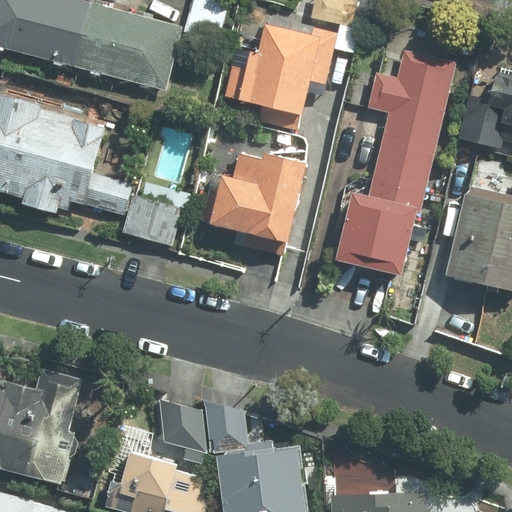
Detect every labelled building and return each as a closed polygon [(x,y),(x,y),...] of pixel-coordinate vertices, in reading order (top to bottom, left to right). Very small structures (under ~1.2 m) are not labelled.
[(178,31),(61,0),(0,0),(0,52),(161,95),(178,31)] [(194,0),(184,31),(219,43),(232,0),(194,0)] [(325,86),(337,33),(265,17),(253,74),(231,69),(224,104),(301,122),(309,82),(325,86)] [(332,264),(399,281),(415,215),(418,216),(459,55),(406,42),(397,79),(380,75),(372,110),(389,114),(368,199),(350,194),(332,264)] [(502,141),(511,143),(511,77),(494,73),(486,105),(470,101),(459,140),(499,150),(502,141)] [(56,207),(86,214),(88,207),(126,216),(133,186),(92,176),(104,129),(0,103),(0,192),(21,198),(19,208),(53,217),(56,207)] [(305,170),(241,154),(234,182),(214,177),(202,228),(286,249),(305,170)] [(511,208),(465,195),(443,277),(511,295),(511,208)] [(182,210),(134,197),(123,236),(172,250),(182,210)] [(34,390),(0,380),(0,473),(53,488),(83,379),(40,368),(34,390)] [(304,511),(296,456),(254,452),(248,414),(202,398),(220,511),(304,511)] [(161,435),(122,423),(99,504),(124,511),(206,511),(201,411),(161,399),(161,435)] [(0,511),(67,511),(0,494),(0,511)] [(426,511),(427,497),(330,495),(329,511),(426,511)]
